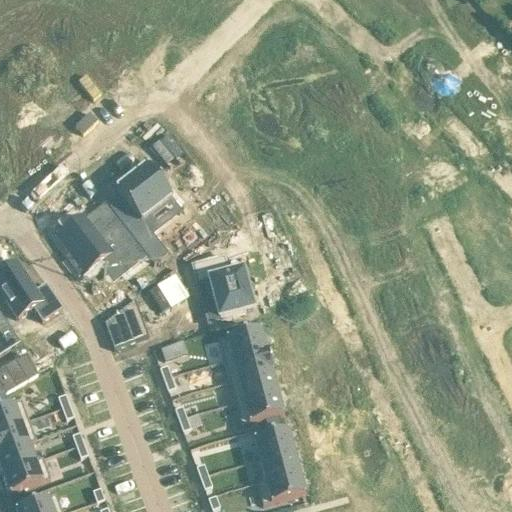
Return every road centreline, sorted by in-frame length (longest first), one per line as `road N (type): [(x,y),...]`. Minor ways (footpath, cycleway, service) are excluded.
road 1 (residential): [(259,0),(194,70),(0,217)]
road 2 (residential): [(511,183),(325,0)]
